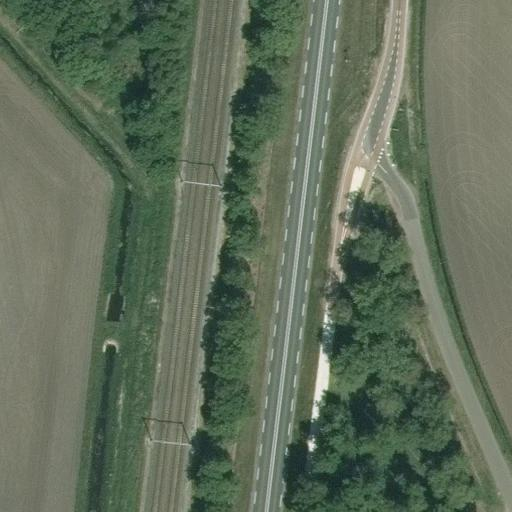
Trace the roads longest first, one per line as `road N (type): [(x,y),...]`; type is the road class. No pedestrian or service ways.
road 1 (primary): [(266,511),(327,0)]
road 2 (unclassified): [(511,487),(415,257),(395,114),(393,0)]
road 3 (unclassified): [(162,190),(0,2)]
